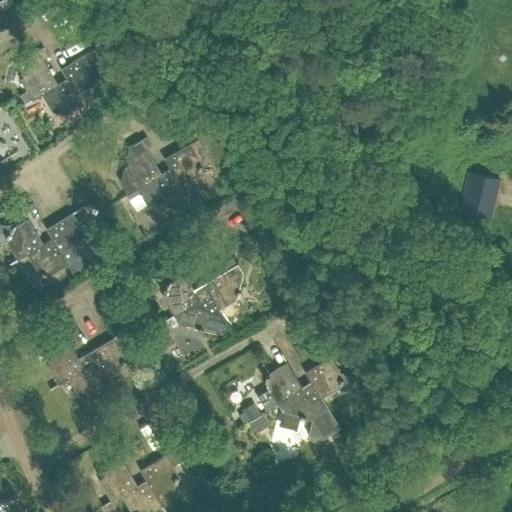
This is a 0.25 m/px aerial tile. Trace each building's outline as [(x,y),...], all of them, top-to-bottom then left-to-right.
[(58,83),(47,65),(44,60),(49,57),(43,46),(29,55),(26,65),(24,73),(22,73),(20,78),(23,78),(21,83),(31,99),(23,104),(23,105),(42,94),(41,93),(58,83)] [(97,74),(100,65),(101,57),(95,47),(65,65),(60,68),(66,78),(76,94),(77,93),(94,84),(95,79),(99,80),(100,74),(97,74)] [(76,94),(66,78),(58,83),(41,93),(42,94),(52,111),(57,112),(56,114),(60,115),(61,113),(65,114),(82,104),(87,112),(88,112),(77,93),(76,94)] [(169,168),(190,202),(202,195),(196,185),(200,170),(202,170),(203,165),(202,164),(206,146),(200,136),(197,130),(187,135),(191,142),(164,158),(169,168)] [(120,182),(126,193),(161,173),(146,148),(151,146),(145,136),(130,145),(126,162),(124,162),(123,167),(123,168),(120,182)] [(190,202),(169,168),(161,173),(126,193),(130,200),(140,194),(143,199),(158,203),(158,204),(164,205),(164,204),(180,208),(190,202)] [(498,177),(466,171),(457,211),(490,218),(498,177)] [(45,228),(51,238),(60,254),(61,254),(78,244),(79,240),(81,241),(83,235),(81,235),(82,231),(72,214),(80,209),(80,208),(45,228)] [(7,263),(26,253),(25,252),(42,243),(23,209),(22,209),(26,218),(9,227),(8,231),(6,231),(5,236),(7,237),(6,241),(15,258),(7,262),(7,263)] [(51,238),(42,243),(25,252),(26,253),(35,270),(39,271),(39,273),(44,275),(44,273),(49,274),(66,264),(70,272),(71,272),(61,254),(60,254),(51,238)] [(174,315),(200,300),(186,274),(192,270),(186,261),(177,266),(183,276),(168,284),(167,288),(165,287),(163,293),(165,294),(164,297),(174,314),(174,315)] [(217,308),(219,307),(236,298),(243,272),(238,263),(203,283),(210,294),(217,308)] [(217,308),(210,294),(200,300),(174,315),(174,314),(164,319),(169,327),(179,321),(200,327),(199,330),(204,332),(205,329),(220,333),(230,327),(219,307),(217,308)] [(101,379),(102,378),(119,369),(120,365),(122,365),(123,360),(121,359),(122,355),(113,338),(121,334),(121,333),(86,352),(91,362),(101,379)] [(66,377),(82,367),(63,334),(62,334),(67,342),(50,352),(49,356),(47,356),(45,361),(48,361),(46,365),(56,382),(48,387),(48,388),(66,378),(66,377)] [(169,348),(176,362),(186,357),(180,343),(169,348)] [(320,398),(322,397),(339,387),(340,383),(342,383),(343,378),(341,377),(342,373),(336,363),(342,360),(337,351),(304,371),(310,381),(320,398)] [(265,385),(275,402),(301,387),(281,353),(280,354),(285,362),(268,372),(267,377),(265,376),(264,381),(266,381),(265,385)] [(101,379),(91,362),(82,367),(66,377),(66,378),(76,395),(80,396),(80,398),(85,399),(85,397),(89,398),(106,389),(111,397),(112,397),(102,378),(101,379)] [(320,398),(310,381),(301,387),(275,402),(275,403),(267,408),(267,409),(272,417),(281,411),(299,415),(299,417),(311,420),(308,435),(314,437),(322,438),(340,428),(337,423),(322,397),(320,398)] [(139,469),(145,479),(154,496),(155,495),(172,485),(173,481),(175,482),(177,477),(175,476),(176,472),(166,455),(175,450),(171,443),(161,449),(164,455),(139,469)] [(119,493),(136,484),(122,460),(127,457),(122,448),(116,451),(120,459),(103,469),(102,473),(100,472),(99,477),(101,478),(100,482),(109,499),(110,498),(119,493)] [(145,479),(136,484),(119,493),(120,494),(129,511),(131,511),(148,511),(160,505),(163,511),(164,511),(155,495),(154,496),(145,479)] [(0,511),(19,511),(24,509),(14,493),(3,499),(0,494),(0,511)] [(114,504),(110,498),(109,499),(101,504),(105,510),(114,504)]
